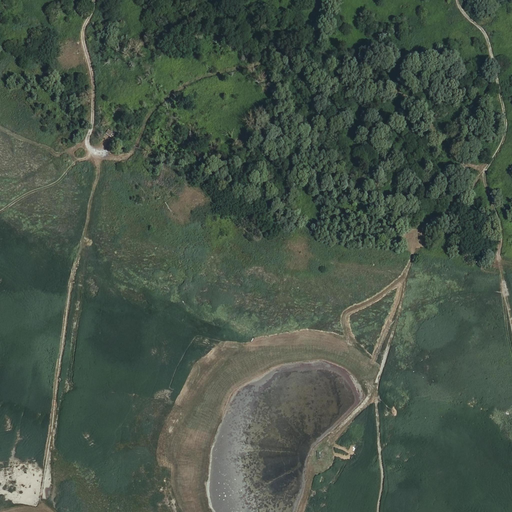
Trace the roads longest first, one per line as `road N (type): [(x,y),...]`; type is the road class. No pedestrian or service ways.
road 1 (track): [(43,503),(69,386),(99,163),(87,139),(92,84),(81,38),(94,0)]
road 2 (track): [(511,309),(499,225),(482,179),(504,126),(486,35),(457,0)]
